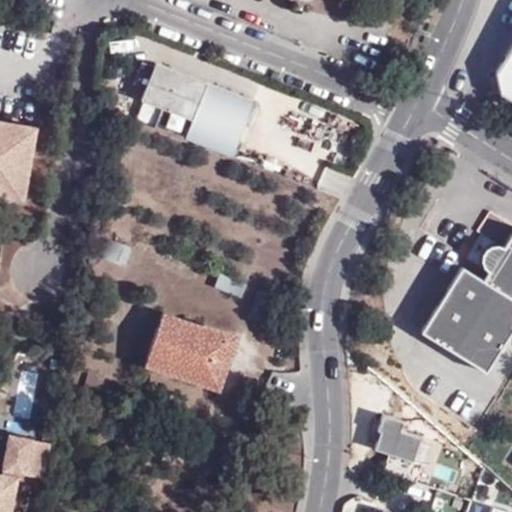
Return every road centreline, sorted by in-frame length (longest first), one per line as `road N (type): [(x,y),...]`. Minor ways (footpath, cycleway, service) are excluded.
road 1 (tertiary): [(320,511),(329,269),(415,104)]
road 2 (residential): [(415,104),(139,0)]
